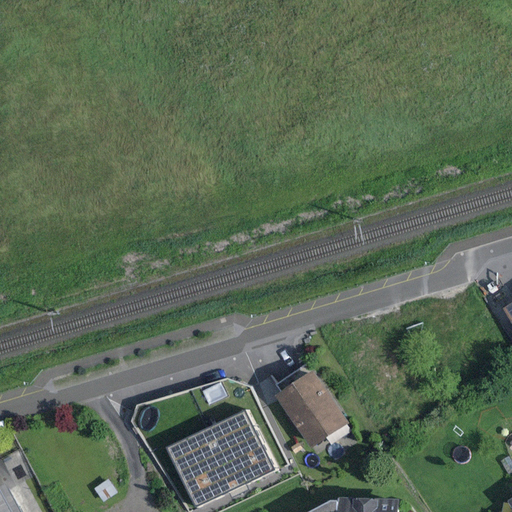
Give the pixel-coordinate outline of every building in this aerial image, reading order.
[(282,393),(277,396),(288,412),(284,414),(296,432),(300,429),(313,449),(327,440),(334,450),(355,435),(348,426),(350,424),(314,371),(311,373),(306,365),(277,385),(282,393)] [(247,398),(237,374),(210,386),(220,410),(247,398)] [(292,467),(269,419),(197,453),(217,493),(233,486),(237,494),(292,467)] [(119,493),(110,479),(95,489),(104,503),(119,493)] [(23,511),(8,485),(0,489),(0,511),(23,511)] [(401,511),(402,500),(341,498),(341,501),(333,501),(312,511),(401,511)]
